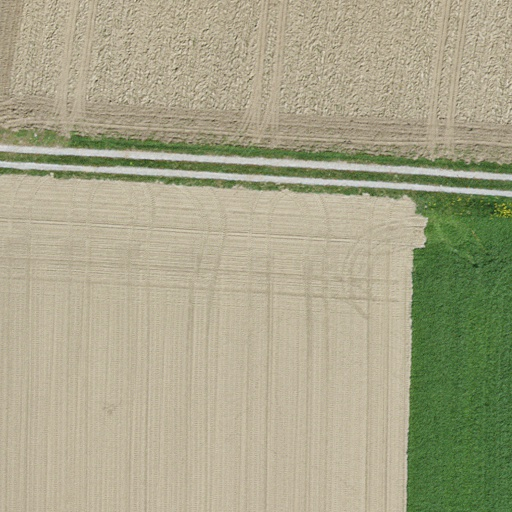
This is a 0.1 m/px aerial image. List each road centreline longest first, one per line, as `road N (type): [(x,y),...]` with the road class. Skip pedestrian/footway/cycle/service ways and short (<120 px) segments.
road 1 (track): [(0,146),(302,161)]
road 2 (track): [(511,167),(302,161)]
